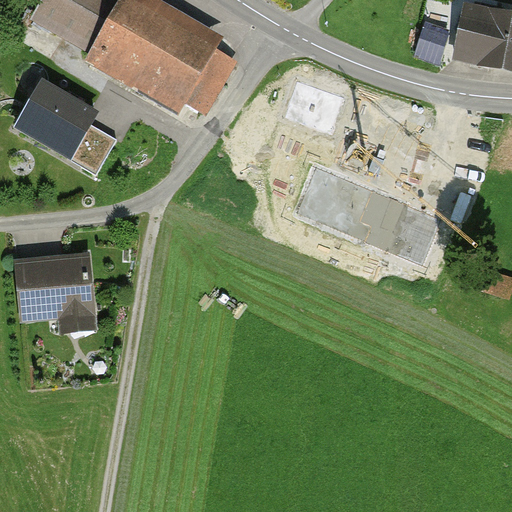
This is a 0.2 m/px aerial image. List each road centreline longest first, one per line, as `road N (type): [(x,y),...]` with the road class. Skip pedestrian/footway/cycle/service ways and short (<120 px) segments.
road 1 (track): [(290,32),(159,199),(86,219),(0,227)]
road 2 (track): [(511,364),(441,334),(419,319),(415,305),(448,249),(434,159),(454,94)]
road 3 (track): [(107,511),(159,199)]
road 4 (tertiary): [(511,98),(454,94),(361,66),(237,0)]
road 5 (track): [(19,44),(205,146)]
